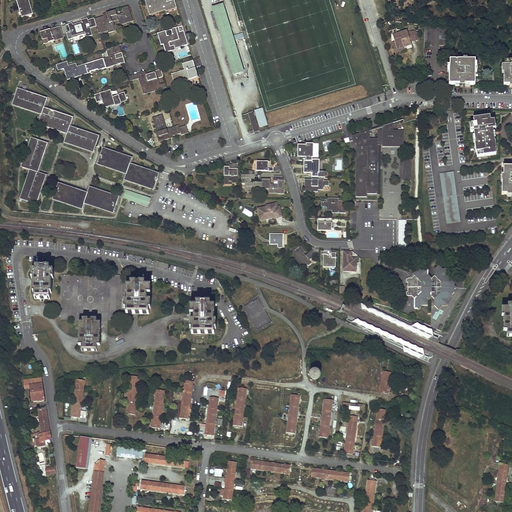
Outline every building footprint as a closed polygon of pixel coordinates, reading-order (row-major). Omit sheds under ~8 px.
[(28,0),(16,0),(22,17),(33,14),(28,0)] [(156,0),(147,0),(145,1),(150,15),(166,10),(167,11),(177,8),(174,0),(160,0),(156,1),(156,0)] [(223,5),(215,8),(224,38),(223,39),(224,44),(226,43),(235,75),(243,72),(223,5)] [(107,15),(95,19),(97,26),(99,34),(108,31),(108,33),(120,29),(118,25),(115,26),(114,21),(119,20),(120,25),(133,21),(129,7),(121,9),(123,13),(117,15),(115,10),(111,12),(106,13),(107,15)] [(82,22),(72,25),(73,26),(69,28),(72,36),(85,33),(86,37),(93,35),(90,28),(97,26),(95,19),(94,19),(93,18),(88,20),(88,18),(81,20),(82,22)] [(53,29),(41,32),(44,43),(64,38),(61,26),(53,29)] [(166,31),(158,33),(162,45),(164,44),(167,52),(176,50),(175,47),(182,45),(183,46),(188,44),(187,41),(184,31),(180,32),(178,27),(172,29),(173,34),(167,36),(166,31)] [(396,30),(389,32),(391,36),(393,36),(395,42),(397,49),(404,47),(408,46),(408,43),(411,42),(411,41),(416,41),(416,32),(408,32),(407,31),(397,34),(396,30)] [(397,49),(395,42),(393,42),(396,52),(405,50),(404,47),(397,49)] [(109,57),(85,64),(88,73),(88,74),(92,73),(91,72),(98,70),(98,71),(125,62),(120,45),(106,49),(109,57)] [(185,70),(172,74),(175,84),(194,79),(195,84),(200,82),(195,66),(193,60),(183,64),(185,70)] [(69,66),(67,61),(57,65),(59,71),(64,69),(68,80),(88,73),(85,64),(77,66),(76,63),(69,66)] [(475,61),(450,61),(450,85),(475,85),(475,61)] [(143,72),(130,76),(131,81),(139,78),(144,94),(162,89),(160,84),(159,78),(164,77),(162,69),(155,71),(154,72),(154,73),(147,75),(146,71),(143,72)] [(47,97),(18,87),(18,89),(47,99),(47,97)] [(65,142),(94,151),(95,151),(96,146),(99,136),(70,127),(70,125),(73,118),(44,108),(44,106),(47,99),(18,89),(17,89),(15,94),(16,94),(13,104),(42,114),(41,115),(41,117),(40,117),(38,122),(39,122),(39,123),(68,133),(67,134),(65,142)] [(111,89),(95,95),(97,102),(102,101),(104,107),(115,104),(115,105),(122,103),(121,102),(127,100),(125,92),(118,94),(119,95),(113,97),(111,89)] [(13,104),(12,105),(41,115),(42,114),(13,104)] [(73,116),(44,106),(44,108),(73,118),(73,116)] [(263,109),(255,111),(260,127),(268,125),(263,109)] [(253,112),(248,113),(254,130),(250,131),(251,134),(254,133),(254,132),(259,130),(253,112)] [(163,115),(153,118),(154,120),(158,132),(157,132),(160,142),(170,139),(169,136),(172,135),(172,136),(177,135),(175,126),(169,128),(170,130),(168,130),(163,115)] [(474,123),(471,124),(472,130),(473,129),(475,145),(476,144),(477,152),(476,152),(477,157),(496,155),(495,149),(494,150),(493,142),(494,142),(492,127),(494,127),(493,121),(490,121),(490,117),(473,119),(474,123)] [(359,130),(358,132),(358,133),(352,135),(356,150),(356,196),(367,196),(367,193),(377,193),(378,146),(382,146),(382,148),(386,149),(389,149),(393,150),(396,149),(399,149),(404,147),(404,130),(393,130),(393,122),(370,129),(369,128),(368,127),(366,126),(364,126),(363,126),(362,127),(361,127),(360,129),(359,130)] [(38,124),(67,134),(68,133),(39,123),(38,124)] [(99,136),(99,135),(70,125),(70,127),(99,136)] [(187,125),(179,127),(182,133),(182,135),(189,133),(187,125)] [(38,140),(33,138),(33,139),(23,168),(30,170),(31,170),(21,200),(22,200),(27,202),(27,201),(36,205),(46,176),(39,173),(38,173),(48,144),(38,140)] [(33,139),(31,138),(21,167),(23,168),(33,139)] [(65,142),(64,143),(93,153),(94,151),(65,142)] [(38,173),(39,173),(49,144),(48,144),(38,173)] [(307,145),(302,145),(301,152),(298,152),(298,157),(313,158),(313,144),(307,144),(307,145)] [(134,157),(103,147),(103,148),(134,159),(134,157)] [(157,179),(158,179),(159,175),(159,174),(130,164),(130,162),(132,163),(134,159),(103,148),(100,158),(99,157),(97,162),(98,163),(127,173),(126,174),(125,179),(154,189),(157,179)] [(319,160),(313,160),(313,161),(307,161),(307,168),(304,168),(304,177),(313,177),(318,177),(319,174),(319,160)] [(270,162),(257,161),(257,171),(274,171),(274,167),(270,167),(270,162)] [(159,174),(159,172),(132,163),(130,162),(130,164),(159,174)] [(97,165),(126,174),(127,173),(98,163),(97,165)] [(233,167),(225,167),(225,181),(232,181),(232,182),(238,182),(238,164),(233,163),(233,167)] [(511,167),(503,167),(503,179),(504,179),(504,182),(503,182),(502,182),(502,195),(511,195),(511,193),(511,167)] [(31,170),(30,170),(20,199),(21,200),(31,170)] [(440,174),(446,223),(460,221),(453,172),(440,174)] [(254,175),(242,174),(242,183),(246,183),(246,191),(262,192),(262,189),(262,183),(250,183),(250,179),(254,179),(254,175)] [(36,205),(38,205),(48,176),(46,176),(36,205)] [(283,176),(274,176),(274,180),(278,181),(278,184),(270,184),(270,180),(262,180),(262,183),(262,189),(270,189),(270,193),(278,193),(278,189),(283,189),(283,176)] [(318,177),(313,177),(314,180),(305,180),(305,192),(319,192),(319,190),(324,190),(323,188),(325,188),(325,186),(329,186),(329,181),(324,180),(324,177),(318,177)] [(124,180),(153,190),(154,189),(125,179),(124,180)] [(87,193),(88,192),(59,182),(58,183),(87,193)] [(119,197),(90,187),(88,192),(87,193),(58,183),(58,184),(58,183),(56,189),(57,189),(53,198),(83,208),(84,204),(85,202),(114,212),(116,207),(115,207),(119,197)] [(119,196),(90,186),(90,187),(119,197),(119,196)] [(141,199),(142,195),(126,190),(123,198),(136,203),(137,198),(141,199)] [(148,207),(149,202),(147,201),(148,198),(142,195),(141,199),(137,198),(136,203),(148,207)] [(53,200),(82,210),(83,208),(53,198),(53,200)] [(338,198),(327,198),(327,201),(322,201),(321,206),(326,207),(326,208),(327,208),(327,211),(332,211),(333,213),(346,213),(346,202),(346,201),(338,201),(338,198)] [(84,204),(113,214),(114,212),(85,202),(84,204)] [(267,207),(258,208),(260,219),(266,218),(266,219),(274,217),(275,219),(282,217),(281,212),(277,210),(277,207),(277,203),(273,204),(273,207),(267,208),(267,207)] [(332,219),(318,218),(318,231),(332,231),(332,219)] [(284,234),(270,234),(270,244),(278,244),(283,245),(284,234)] [(306,251),(301,245),(293,251),(296,254),(296,260),(294,261),(300,268),(306,263),(306,264),(310,260),(316,256),(313,251),(307,256),(304,253),(306,251)] [(352,252),(344,252),(344,272),(351,272),(350,270),(356,270),(357,259),(352,259),(352,252)] [(328,254),(323,254),(323,267),(336,267),(336,253),(332,253),(332,256),(328,255),(328,254)] [(413,279),(408,279),(407,280),(407,283),(408,283),(408,292),(407,292),(407,295),(407,296),(409,296),(413,297),(415,299),(415,309),(418,309),(421,306),(428,306),(428,300),(432,297),(435,299),(435,306),(438,309),(442,306),(443,306),(449,301),(448,299),(455,293),(455,289),(456,289),(456,287),(455,286),(455,283),(448,276),(448,274),(443,270),(442,269),(438,266),(435,270),(435,277),(432,279),(428,276),(428,269),(422,269),(419,266),(415,266),(415,276),(413,279)] [(30,272),(30,280),(31,279),(31,294),(33,294),(33,299),(48,299),(48,294),(49,294),(50,280),(51,280),(51,272),(47,272),(48,269),(42,268),(42,275),(39,275),(39,268),(34,268),(34,272),(30,272)] [(59,276),(59,320),(81,321),(86,321),(90,321),(95,321),(120,321),(121,276),(59,276)] [(127,302),(126,302),(126,315),(136,315),(148,315),(149,302),(147,302),(147,296),(149,296),(149,288),(145,288),(145,284),(139,284),(139,290),(135,290),(135,284),(130,284),(130,287),(126,287),(126,295),(127,295),(127,302)] [(192,321),(191,333),(202,333),(213,334),(214,321),(212,321),(212,314),(214,314),(214,307),(209,307),(210,303),(205,303),(204,309),(203,309),(201,309),(201,303),(196,302),(196,306),(192,306),(191,314),(193,314),(193,321),(192,321)] [(76,339),(76,351),(99,352),(99,339),(97,339),(97,332),(99,332),(99,324),(95,324),(95,321),(90,321),(90,327),(86,327),(86,321),(81,321),(81,324),(77,324),(76,331),(78,331),(78,339),(76,339)] [(383,370),(380,391),(388,392),(391,371),(383,370)] [(131,376),(126,413),(129,414),(134,415),(139,377),(131,376)] [(46,400),(42,378),(29,380),(30,389),(33,402),(46,400)] [(76,379),(70,416),(74,417),(78,417),(83,381),(76,379)] [(184,381),(179,418),(182,419),(187,419),(192,382),(184,381)] [(210,397),(212,389),(203,388),(202,396),(210,397)] [(239,388),(234,426),(238,426),(241,427),(246,389),(239,388)] [(156,390),(151,427),(154,428),(159,428),(164,391),(156,390)] [(292,395),(286,433),(290,434),(294,434),(299,396),(292,395)] [(209,397),(204,435),(207,435),(212,436),(217,398),(209,397)] [(324,400),(319,437),(323,438),(327,438),(332,401),(324,400)] [(264,405),(258,442),(261,442),(265,443),(271,406),(264,405)] [(51,439),(47,408),(39,410),(42,434),(39,435),(41,447),(47,446),(46,440),(51,439)] [(377,409),(372,447),(374,447),(373,452),(376,452),(378,453),(379,448),(380,448),(385,411),(377,409)] [(349,416),(344,454),(345,454),(345,456),(348,457),(350,457),(351,455),(352,455),(357,417),(349,416)] [(81,437),(76,468),(86,469),(90,438),(81,437)] [(118,447),(117,456),(141,460),(143,451),(118,447)] [(145,454),(143,462),(181,467),(182,459),(145,454)] [(95,464),(94,472),(102,473),(104,461),(100,460),(99,465),(95,464)] [(253,460),(251,468),(289,474),(290,466),(271,463),(253,460)] [(223,496),(223,499),(231,500),(236,462),(228,461),(225,484),(224,490),(221,489),(220,495),(223,496)] [(500,464),(495,502),(500,503),(503,503),(508,465),(500,464)] [(312,469),(311,477),(349,482),(350,474),(331,471),(312,469)] [(94,472),(91,492),(100,493),(102,473),(94,472)] [(368,480),(363,511),(371,511),(373,501),(376,482),(368,480)] [(141,481),(140,489),(183,495),(184,487),(141,481)] [(91,492),(89,511),(93,511),(97,511),(100,493),(91,492)]
